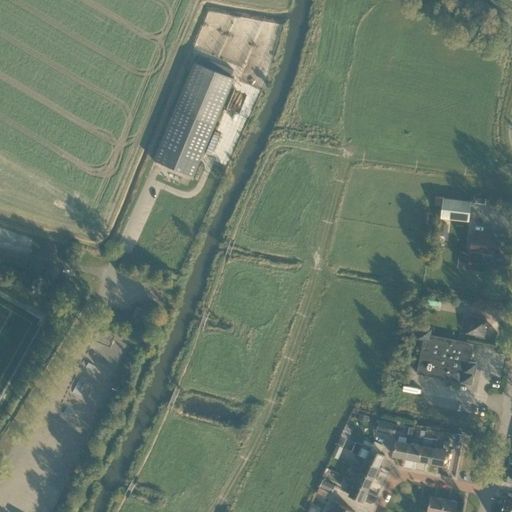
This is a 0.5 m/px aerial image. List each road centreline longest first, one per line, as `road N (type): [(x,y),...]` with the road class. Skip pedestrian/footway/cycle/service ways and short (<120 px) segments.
road 1 (track): [(511,182),(350,160),(272,395),(213,511)]
road 2 (unclassified): [(0,483),(52,404),(116,255)]
road 3 (residential): [(376,511),(397,474),(489,493)]
